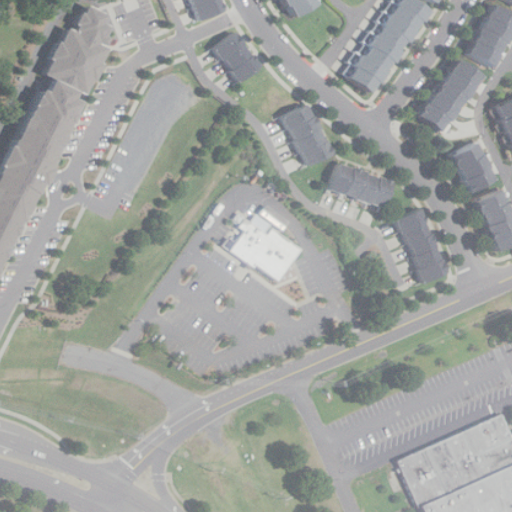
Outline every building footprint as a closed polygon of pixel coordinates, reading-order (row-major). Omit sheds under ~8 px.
[(0,239),(0,150),(74,0),(100,13),(94,26),(103,30),(0,239)] [(217,0),(219,3),(193,13),(187,0),(217,0)] [(276,0),(289,20),(316,4),(313,0),(276,0)] [(406,0),(422,12),(364,91),(338,72),(391,0),(406,0)] [(511,0),(511,12),(494,0),(511,0)] [(511,21),(488,68),(462,56),(489,8),(511,21)] [(233,31),(255,61),(232,78),(210,49),(233,31)] [(452,65),(414,116),(437,134),(477,81),(452,65)] [(510,159),(511,158),(511,99),(489,109),(510,159)] [(307,100),(331,149),(301,164),(277,115),(307,100)] [(443,153),(471,141),(489,179),(465,192),(443,153)] [(338,163),(388,181),(378,205),(329,186),(338,163)] [(496,190),(511,223),(511,244),(496,252),(470,202),(496,190)] [(388,219),(415,280),(445,268),(422,206),(388,219)] [(227,249),(275,281),(299,249),(249,216),(227,249)] [(418,511),(394,461),(500,413),(509,432),(511,430),(511,511),(418,511)]
